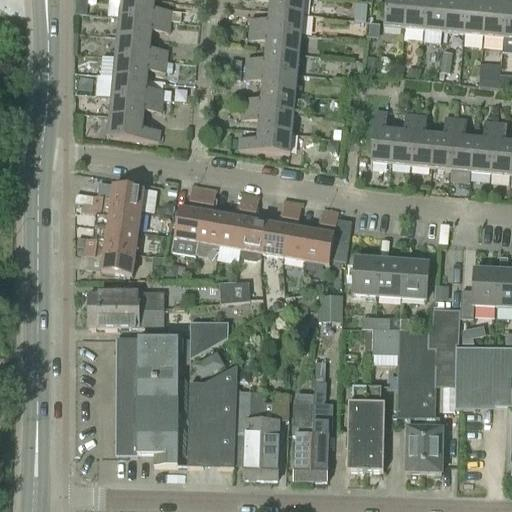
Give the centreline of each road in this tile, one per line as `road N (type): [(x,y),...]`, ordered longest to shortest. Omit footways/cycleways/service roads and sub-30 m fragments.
road 1 (residential): [(511,510),(43,500)]
road 2 (residential): [(511,219),(48,156)]
road 3 (secondary): [(43,500),(48,156)]
road 4 (secondary): [(48,156),(47,0)]
